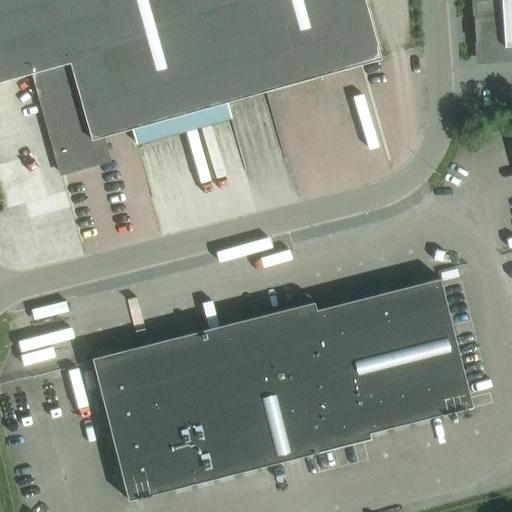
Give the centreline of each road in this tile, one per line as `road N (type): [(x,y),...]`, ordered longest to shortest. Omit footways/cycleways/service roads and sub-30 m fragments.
road 1 (unknown): [(395,187),(467,229),(485,252),(510,359),(505,409),(483,435),(387,472),(137,511)]
road 2 (unclassified): [(0,297),(395,187),(429,156),(440,119),(434,0)]
